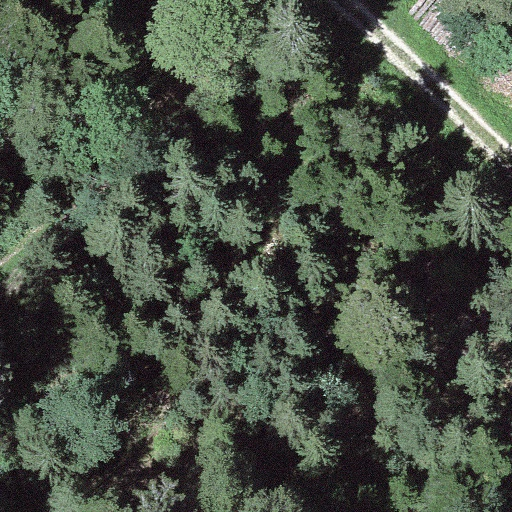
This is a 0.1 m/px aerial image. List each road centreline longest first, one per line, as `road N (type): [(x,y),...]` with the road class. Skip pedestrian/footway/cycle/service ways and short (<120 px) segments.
road 1 (track): [(0,296),(16,268),(268,0)]
road 2 (track): [(511,167),(333,0)]
